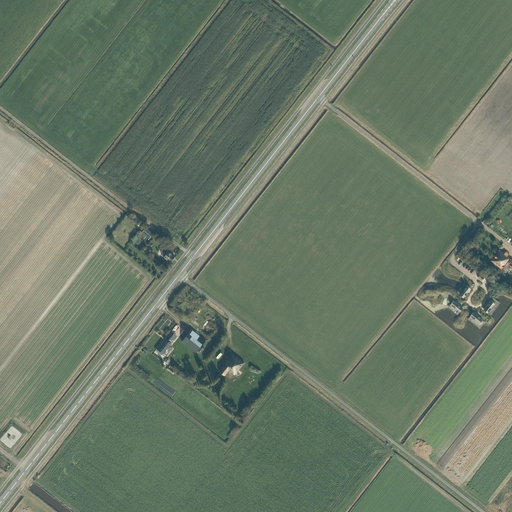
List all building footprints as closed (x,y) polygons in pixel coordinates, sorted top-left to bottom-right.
[(145,229),(141,233),(149,239),(152,235),(145,229)] [(163,248),(161,251),(163,253),(161,255),(164,257),(170,262),(174,257),(165,250),(163,248)] [(499,250),(491,261),(502,269),(504,266),(506,267),(508,264),(511,260),(510,258),(507,256),(509,254),(505,252),(504,254),(499,250)] [(459,294),(463,298),(471,289),(466,285),(459,294)] [(460,312),(463,308),(453,301),(451,305),(460,312)] [(484,310),(488,314),(496,304),(491,301),(484,310)] [(479,324),(482,320),(473,312),(469,317),(479,324)] [(191,330),(182,342),(196,353),(206,341),(191,330)] [(172,331),(166,339),(170,342),(176,335),(172,331)] [(160,345),(157,349),(164,354),(172,344),(170,342),(166,339),(161,345),(160,345)] [(232,355),(219,371),(224,375),(229,370),(235,375),(244,363),(236,357),(236,358),(232,355)] [(14,448),(21,435),(18,433),(17,436),(9,432),(3,442),(14,448)]
